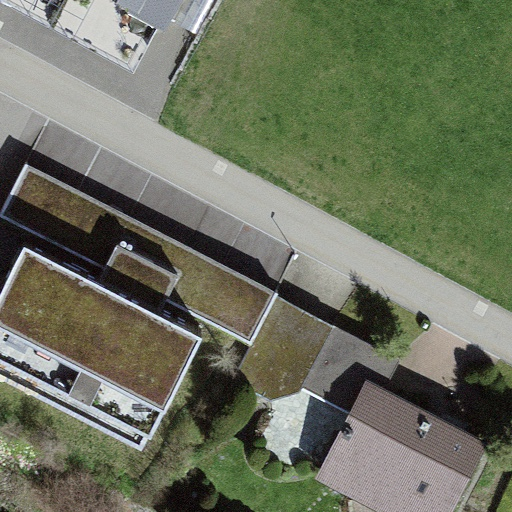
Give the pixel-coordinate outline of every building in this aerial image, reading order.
[(154,24),(108,0),(7,0),(133,65),(154,24)] [(178,0),(108,0),(154,24),(163,29),(178,0)] [(279,290),(27,163),(1,215),(104,267),(100,276),(162,307),(166,300),(252,343),(277,295),(279,290)] [(162,307),(100,276),(25,239),(0,287),(0,378),(143,449),(204,328),(162,307)] [(367,378),(386,388),(401,358),(277,295),(252,343),(233,382),(271,401),(300,392),(302,387),(350,411),(367,378)] [(386,388),(367,378),(350,411),(317,474),(389,511),(449,511),(487,440),(386,388)] [(52,511),(0,485),(0,511),(52,511)]
